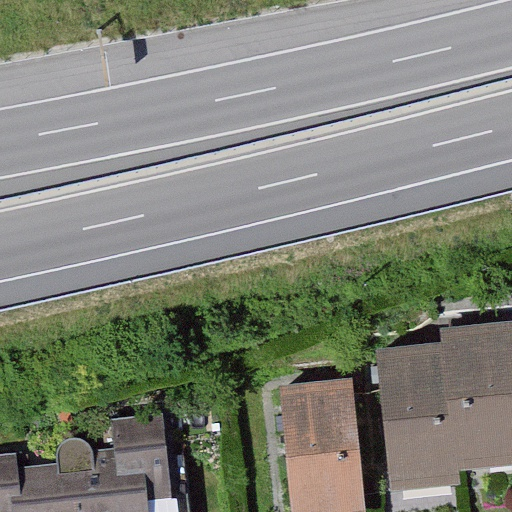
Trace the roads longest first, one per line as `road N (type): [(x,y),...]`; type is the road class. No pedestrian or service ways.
road 1 (motorway): [(0,251),(511,130)]
road 2 (motorway): [(511,32),(0,139)]
